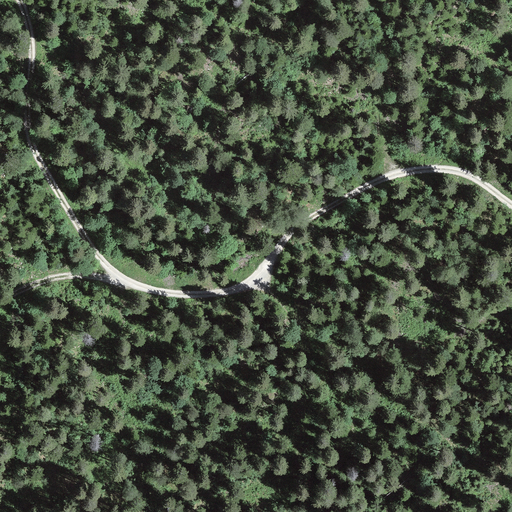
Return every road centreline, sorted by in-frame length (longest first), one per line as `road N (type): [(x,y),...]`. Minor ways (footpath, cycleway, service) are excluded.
road 1 (track): [(511,204),(462,173),(394,174),(303,221),(247,285),(208,294),(148,291),(97,253),(36,157),(28,124),(30,24),(18,0)]
road 2 (track): [(125,281),(63,276),(0,300)]
